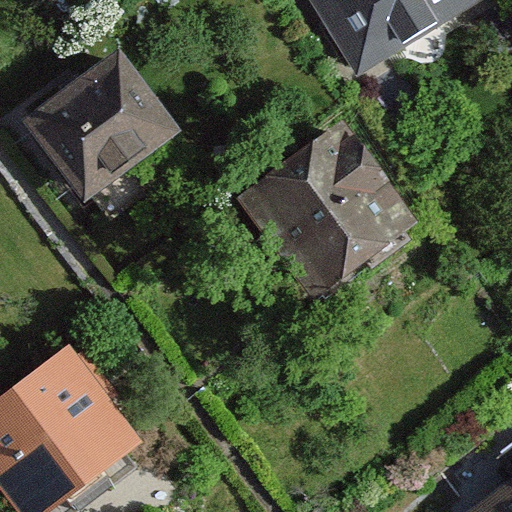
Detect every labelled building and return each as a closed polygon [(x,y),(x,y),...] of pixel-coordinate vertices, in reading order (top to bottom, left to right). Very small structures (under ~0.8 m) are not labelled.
[(312,0),(359,77),(485,3),(483,0),(312,0)] [(121,68),(38,129),(91,201),(174,139),(121,68)] [(414,224),(347,134),(252,204),(318,294),(414,224)] [(39,511),(129,445),(72,369),(0,423),(0,465),(35,511),(39,511)] [(511,511),(511,482),(473,511),(511,511)]
